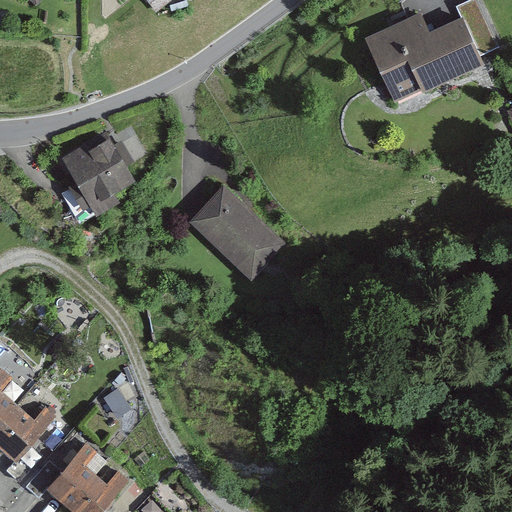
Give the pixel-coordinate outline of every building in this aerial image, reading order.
[(24,0),(4,0),(14,10),(24,0)] [(411,12),(354,32),(378,101),(478,66),(473,51),(492,45),(476,0),(471,0),(450,8),(453,17),(417,30),(411,12)] [(102,134),(51,160),(82,218),(110,203),(104,192),(127,180),(102,134)] [(286,245),(216,182),(181,221),(251,283),(286,245)] [(23,383),(8,367),(0,374),(0,451),(15,467),(64,423),(51,410),(35,425),(8,396),(23,383)] [(134,411),(118,389),(99,402),(115,425),(134,411)] [(97,456),(78,437),(28,486),(53,511),(102,511),(128,487),(116,474),(102,487),(84,468),(97,456)]
